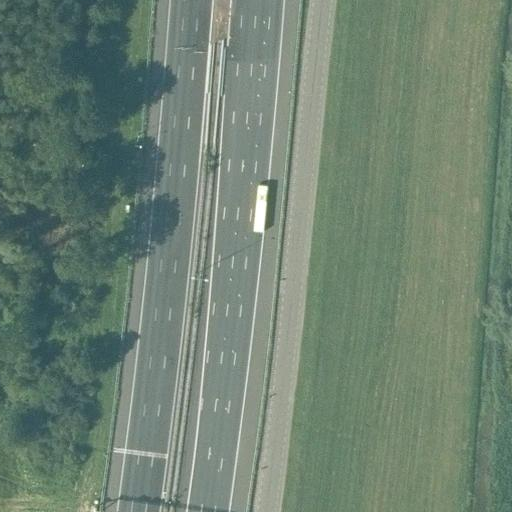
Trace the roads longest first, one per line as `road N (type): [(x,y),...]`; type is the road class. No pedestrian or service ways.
road 1 (unclassified): [(262,511),(322,0)]
road 2 (motorway): [(200,511),(255,0)]
road 3 (motorway): [(189,0),(136,511)]
